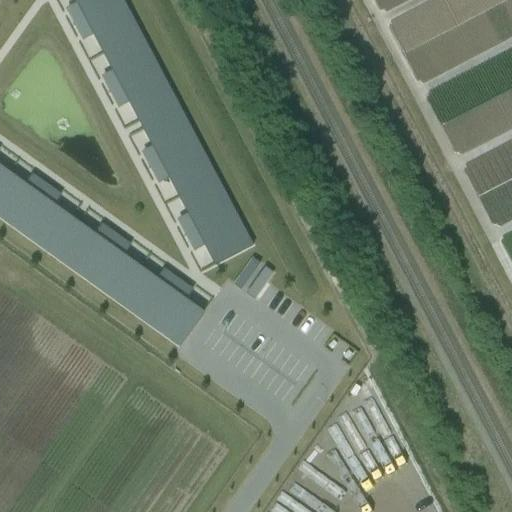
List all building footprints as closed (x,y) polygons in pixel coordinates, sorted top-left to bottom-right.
[(122,0),(75,0),(86,20),(123,1),(122,0)] [(123,1),(86,20),(104,54),(141,34),(123,1)] [(141,34),(104,54),(121,88),(159,68),(141,34)] [(159,68),(121,88),(139,122),(176,102),(159,68)] [(176,102),(139,122),(143,129),(180,110),(176,102)] [(180,110),(143,129),(161,163),(198,144),(180,110)] [(198,144),(161,163),(179,197),(216,178),(198,144)] [(0,169),(0,187),(9,176),(0,169)] [(9,176),(0,187),(0,221),(15,232),(40,198),(9,176)] [(216,178),(179,197),(196,231),(233,212),(216,178)] [(40,198),(15,232),(47,254),(71,220),(40,198)] [(233,212),(196,231),(215,266),(252,247),(233,212)] [(71,220),(47,254),(54,259),(78,225),(71,220)] [(78,225),(54,259),(84,282),(109,248),(78,225)] [(109,248),(84,282),(115,304),(140,270),(109,248)] [(140,270),(115,304),(147,327),(171,293),(140,270)] [(171,293),(147,327),(179,350),(204,316),(171,293)]
